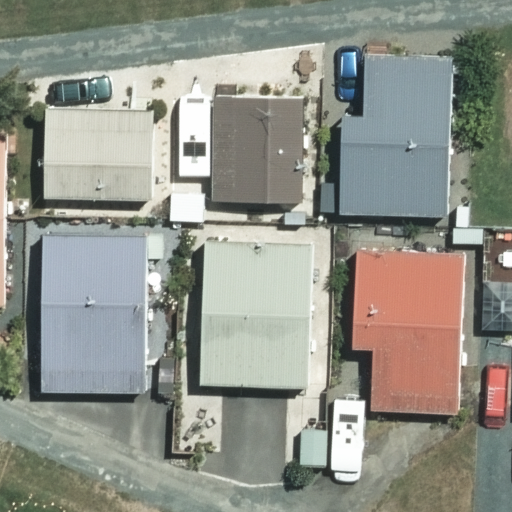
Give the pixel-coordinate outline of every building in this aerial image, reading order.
[(456,220),(459,55),(374,53),(373,114),(349,114),(347,218),(456,220)] [(312,101),(220,101),(221,206),(312,206),(312,101)] [(162,113),(54,113),(53,203),(162,204),(162,113)] [(511,124),(501,124),(498,189),(511,189),(511,124)] [(0,307),(17,308),(17,220),(16,131),(0,131),(0,307)] [(459,229),(459,247),(488,247),(488,230),(476,230),(476,209),(466,208),(462,208),(461,229),(459,229)] [(170,238),(48,237),(46,395),(157,396),(158,260),(170,260),(170,238)] [(324,242),(215,238),(210,388),(318,392),(324,242)] [(467,418),(473,257),(365,253),(361,353),(384,354),(382,415),(467,418)] [(489,412),(511,412),(511,336),(492,336),(489,412)] [(160,372),(160,394),(177,394),(177,371),(160,372)] [(338,393),(338,462),(370,462),(370,393),(338,393)] [(306,434),(305,467),(333,468),(333,434),(306,434)]
